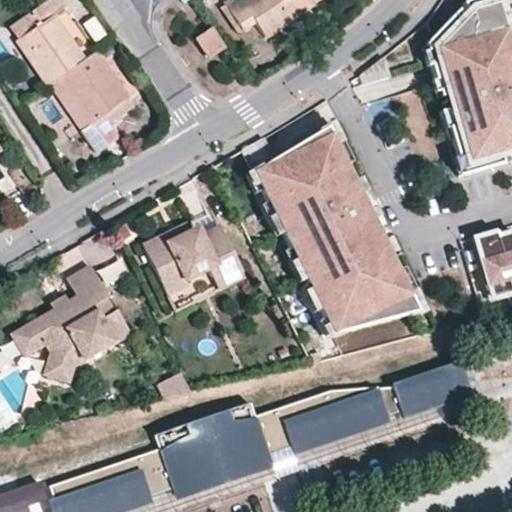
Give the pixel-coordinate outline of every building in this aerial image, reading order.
[(56,0),(37,13),(46,25),(22,40),(52,85),(61,79),(88,61),(59,21),(58,17),(72,8),(66,0),(56,0)] [(312,0),(247,0),(243,3),(241,0),(232,0),(224,5),(241,31),(254,24),(263,36),(314,2),(312,0)] [(511,22),(506,0),(463,0),(425,43),(461,171),(511,153),(511,22)] [(91,42),(104,35),(93,16),(81,23),(91,42)] [(210,33),(195,43),(207,60),(222,51),(210,33)] [(88,61),(61,79),(91,124),(77,133),(88,148),(98,142),(105,152),(121,142),(110,125),(104,116),(130,99),(99,54),(88,61)] [(52,85),(46,90),(77,133),(91,124),(61,79),(52,85)] [(104,116),(110,125),(135,108),(130,99),(104,116)] [(325,127),(250,174),(332,332),(414,311),(387,255),(379,260),(346,187),(354,184),(325,127)] [(96,158),(105,152),(98,142),(88,148),(93,155),(96,158)] [(3,198),(0,200),(0,218),(6,228),(18,220),(3,198)] [(161,234),(166,243),(189,231),(185,222),(161,234)] [(186,285),(184,281),(207,269),(211,277),(237,263),(219,226),(193,239),(189,231),(166,243),(161,234),(141,244),(167,295),(186,285)] [(489,230),(467,237),(486,303),(511,296),(511,237),(510,232),(491,237),(489,230)] [(245,278),(237,263),(211,277),(218,291),(245,278)] [(72,367),(129,335),(115,311),(113,313),(105,300),(108,298),(90,267),(66,281),(76,298),(68,303),(70,307),(55,315),(52,312),(31,324),(44,346),(49,354),(42,376),(67,384),(72,367)] [(55,315),(70,307),(68,303),(64,297),(49,306),(52,312),(55,315)] [(44,346),(31,324),(10,336),(23,358),(44,346)] [(160,389),(188,383),(177,362),(153,374),(160,389)] [(388,424),(386,417),(399,413),(401,420),(462,399),(466,396),(467,390),(466,386),(463,383),(459,381),(390,387),(391,389),(377,390),(376,388),(329,392),(254,417),(250,404),(153,436),(158,450),(48,487),(52,500),(56,511),(129,511),(151,505),(149,499),(171,491),(173,497),(202,491),(223,485),(245,475),(269,460),(267,454),(289,447),(292,456),(388,424)] [(297,472),(292,456),(289,447),(267,454),(269,460),(276,479),(297,472)] [(56,511),(52,500),(46,502),(48,511),(56,511)]
